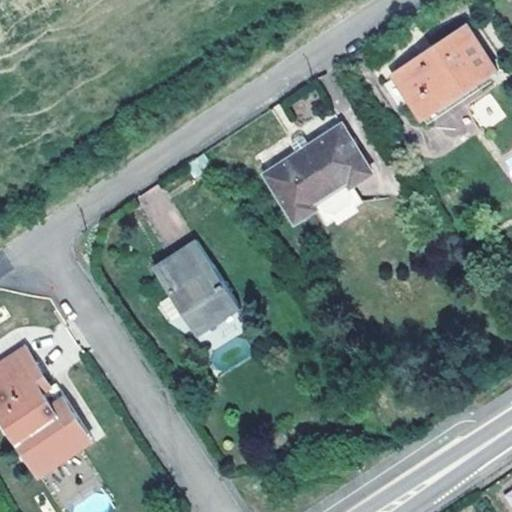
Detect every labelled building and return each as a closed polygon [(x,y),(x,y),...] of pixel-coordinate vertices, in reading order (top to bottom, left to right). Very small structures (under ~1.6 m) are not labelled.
[(424,121),(486,80),(498,72),(467,25),(393,75),(424,121)] [(486,80),(424,121),(428,127),(490,86),(486,80)] [(328,227),(364,203),(354,186),(373,174),(342,126),(310,146),(304,137),(300,135),(294,139),(292,146),(298,154),(268,174),(298,222),(317,210),(328,227)] [(207,152),(186,167),(193,176),(214,162),(207,152)] [(197,241),(155,268),(200,336),(242,308),(197,241)] [(26,346),(0,363),(0,415),(25,453),(73,421),(64,408),(70,404),(47,370),(44,372),(36,377),(30,369),(38,364),(26,346)] [(44,372),(38,364),(30,369),(36,377),(44,372)] [(73,421),(25,453),(29,460),(83,424),(70,404),(64,408),(73,421)]
